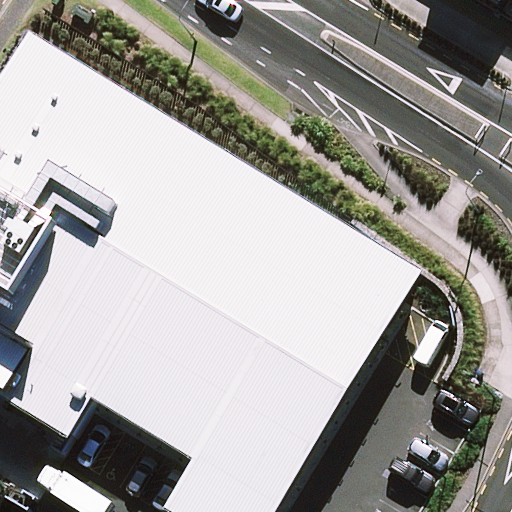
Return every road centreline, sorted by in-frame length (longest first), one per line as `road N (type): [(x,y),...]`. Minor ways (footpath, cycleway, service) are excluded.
road 1 (secondary): [(511,198),(311,58),(263,0)]
road 2 (secondary): [(301,0),(511,107)]
